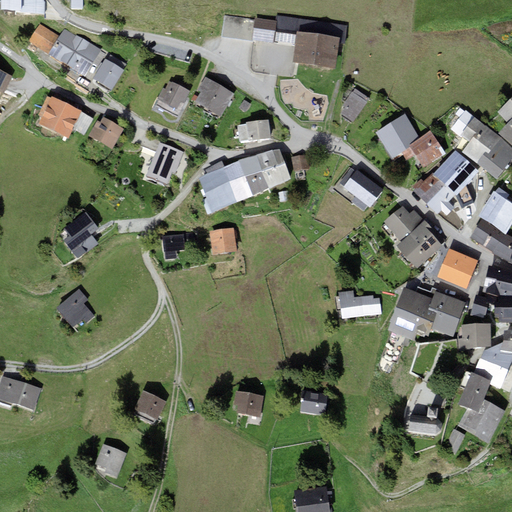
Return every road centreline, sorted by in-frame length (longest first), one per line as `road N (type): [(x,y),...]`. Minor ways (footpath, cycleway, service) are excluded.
road 1 (residential): [(0,46),(75,98),(217,153),(304,142)]
road 2 (residential): [(304,142),(249,78),(214,56),(100,29),(65,15),(52,0)]
road 3 (residential): [(511,268),(485,257),(340,146),(304,142)]
road 4 (track): [(150,511),(178,358),(164,297)]
road 5 (track): [(0,362),(90,365),(145,328),(164,297)]
road 6 (track): [(164,297),(142,245),(217,153)]
